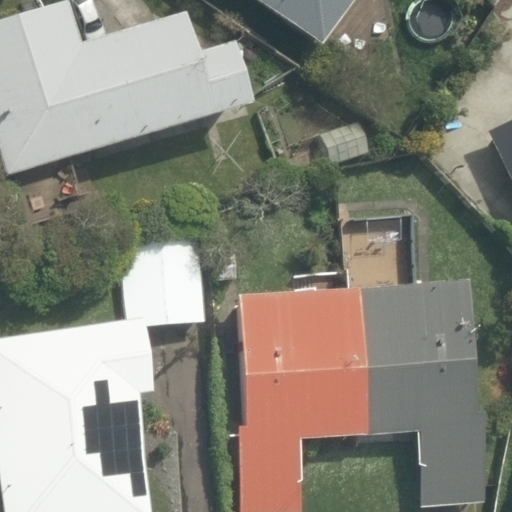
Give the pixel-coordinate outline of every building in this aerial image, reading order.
[(261,41),(303,71),(354,0),(251,0),(277,19),(261,41)] [(265,112),(248,52),(218,61),(207,24),(92,57),(80,13),(0,35),(0,159),(8,186),(265,112)] [(511,135),(500,141),(511,169),(511,135)] [(215,327),(208,261),(121,270),(128,336),(0,350),(0,431),(8,511),(163,511),(153,413),(169,411),(160,333),(215,327)] [(308,511),(308,447),(427,446),(427,511),(484,511),(483,304),(247,306),(248,511),(308,511)]
